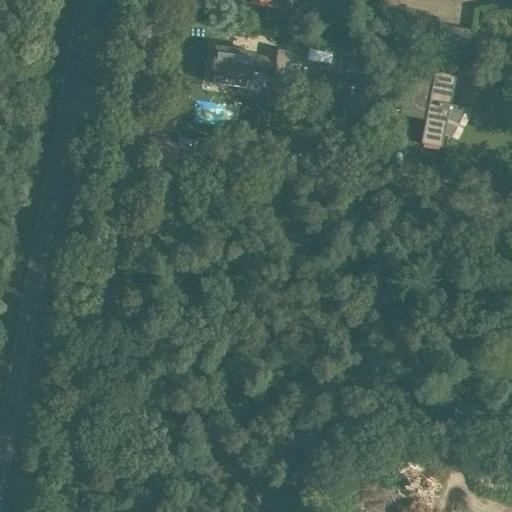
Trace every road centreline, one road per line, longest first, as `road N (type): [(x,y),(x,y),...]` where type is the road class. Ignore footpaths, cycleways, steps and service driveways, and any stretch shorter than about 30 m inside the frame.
road 1 (primary): [(0,492),(91,0)]
road 2 (residential): [(511,217),(128,138)]
road 3 (unclassified): [(70,511),(128,138)]
road 4 (residential): [(128,138),(149,0)]
